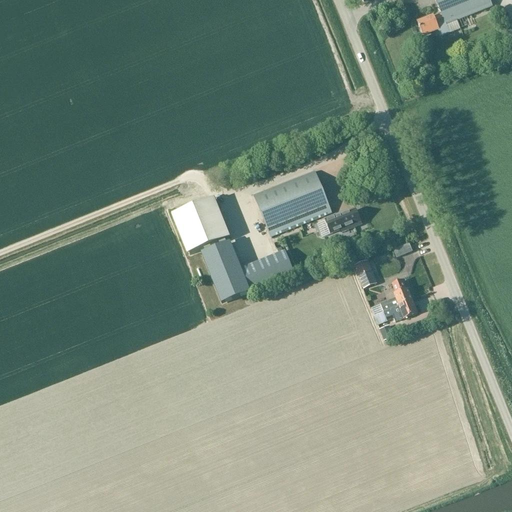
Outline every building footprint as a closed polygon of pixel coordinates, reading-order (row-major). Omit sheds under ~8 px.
[(445,23),(446,26),(494,7),(490,0),(436,0),(442,15),(435,18),(434,16),(418,23),(423,36),(440,30),(438,26),(445,23)] [(255,196),(271,238),(333,214),(316,172),(255,196)] [(174,218),(190,257),(229,240),(213,201),(174,218)] [(362,224),(357,211),(337,219),(337,218),(325,223),(330,235),(354,226),(355,228),(362,224)] [(286,252),(242,270),(231,246),(203,258),(222,304),(295,274),(286,252)] [(355,267),(362,284),(375,278),(368,262),(355,267)] [(375,278),(362,284),(364,290),(378,285),(375,278)] [(384,314),(413,302),(408,290),(406,290),(403,282),(393,286),(396,294),(394,295),(396,299),(381,305),(384,314)] [(418,315),(413,302),(384,314),(386,319),(393,316),(395,324),(404,320),(418,315)] [(395,338),(392,329),(382,333),(385,342),(395,338)]
